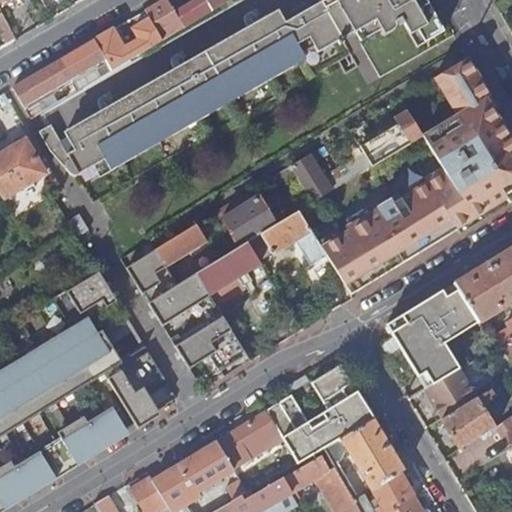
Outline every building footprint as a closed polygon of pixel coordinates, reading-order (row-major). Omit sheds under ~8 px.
[(317,53),(374,20),(384,37),(394,31),(395,29),(396,28),(396,26),(396,24),(394,21),(400,18),(409,34),(417,29),(424,41),(443,30),(426,0),(324,0),(310,9),(307,4),(306,3),(305,3),(304,4),(61,143),(50,125),(38,132),(50,152),(68,175),(69,177),(71,177),(73,177),(75,177),(102,162),(109,173),(134,158),(128,148),(139,141),(142,146),(167,132),(164,127),(176,120),(182,131),(207,116),(201,106),(212,99),(215,104),(241,90),(238,84),(249,78),(255,89),(280,74),(274,64),(285,57),(288,62),(314,47),(317,53)] [(173,14),(165,0),(161,0),(144,11),(149,19),(162,41),(174,34),(201,18),(213,11),(206,0),(196,0),(183,8),(186,13),(177,19),(173,14)] [(206,0),(213,11),(229,2),(227,0),(206,0)] [(511,0),(501,0),(493,4),(499,14),(511,6),(511,0)] [(183,8),(173,14),(177,19),(186,13),(183,8)] [(0,20),(0,33),(6,45),(15,40),(4,19),(0,20)] [(132,29),(146,51),(162,41),(149,19),(132,29)] [(111,30),(93,41),(104,59),(112,71),(142,53),(139,48),(126,56),(111,30)] [(104,59),(93,41),(12,89),(17,98),(23,107),(104,59)] [(348,231),(321,248),(350,296),(390,272),(386,266),(400,257),(404,264),(456,232),(456,231),(506,200),(509,204),(511,201),(511,140),(494,112),(487,116),(479,103),(487,98),(489,96),(489,95),(468,58),(434,79),(457,116),(422,136),(442,169),(425,179),(427,183),(394,203),(391,200),(346,228),(348,231)] [(401,116),(405,121),(410,117),(408,112),(401,116)] [(409,142),(409,144),(422,136),(410,117),(405,121),(364,146),(375,164),(409,142)] [(0,194),(3,199),(45,174),(25,140),(0,154),(0,194)] [(309,155),(290,167),(295,174),(312,204),(332,192),(309,155)] [(295,174),(290,167),(270,179),(274,187),(295,174)] [(252,190),(217,212),(238,249),(248,244),(260,236),(276,226),(259,197),(257,198),(252,190)] [(272,256),(311,232),(299,212),(276,226),(260,236),(271,253),(272,256)] [(195,225),(155,250),(166,268),(206,243),(195,225)] [(260,236),(248,244),(258,261),(271,253),(260,236)] [(248,244),(238,249),(196,275),(210,296),(261,265),(258,261),(248,244)] [(511,248),(453,284),(460,295),(470,310),(478,323),(494,349),(511,338),(511,319),(505,324),(507,328),(496,336),(485,319),(511,302),(511,248)] [(166,268),(155,250),(126,268),(188,369),(213,354),(221,367),(211,374),(217,383),(250,362),(223,318),(203,331),(189,309),(210,297),(210,296),(196,275),(177,286),(166,268)] [(100,272),(67,292),(81,314),(90,309),(94,316),(118,301),(100,272)] [(424,373),(432,385),(451,374),(460,369),(445,343),(460,334),(467,330),(450,302),(442,292),(427,301),(386,326),(417,378),(424,373)] [(470,310),(460,295),(450,302),(467,330),(478,323),(470,310)] [(89,318),(0,372),(0,437),(105,374),(123,402),(91,422),(87,416),(53,437),(57,442),(46,449),(59,471),(81,458),(78,453),(89,446),(92,451),(114,437),(111,432),(122,425),(125,430),(158,410),(143,385),(154,378),(158,385),(166,380),(134,327),(125,333),(130,342),(116,351),(103,331),(99,333),(89,318)] [(283,443),(296,465),(323,449),(373,420),(341,365),(311,384),(328,411),(308,423),(291,397),(265,413),(283,443)] [(432,385),(424,373),(417,378),(425,390),(432,385)] [(427,394),(442,420),(477,399),(461,374),(427,394)] [(498,393),(495,388),(477,399),(442,420),(441,421),(458,449),(495,427),(482,406),(490,401),(489,398),(498,393)] [(216,443),(233,471),(251,460),(245,451),(262,441),(268,452),(283,443),(265,413),(216,443)] [(387,511),(413,496),(400,474),(404,472),(373,420),(323,449),(335,469),(358,509),(359,511),(387,511)] [(122,425),(111,432),(114,437),(125,430),(122,425)] [(166,505),(168,510),(169,511),(174,511),(199,497),(197,492),(233,471),(216,443),(152,482),(166,505)] [(78,453),(81,458),(92,451),(89,446),(78,453)] [(41,452),(55,474),(59,471),(46,449),(41,452)] [(0,507),(15,498),(12,494),(23,487),(26,492),(55,474),(41,452),(17,466),(14,461),(0,469),(0,507)] [(321,457),(282,479),(294,501),(299,498),(296,492),(314,481),(332,511),(359,511),(358,509),(335,469),(330,472),(321,457)] [(294,501),(282,479),(251,497),(248,493),(247,494),(230,503),(235,511),(262,511),(267,509),(285,499),(289,506),(295,502),(294,501)] [(152,482),(151,480),(131,491),(143,511),(154,511),(166,505),(152,482)] [(230,503),(247,494),(239,481),(215,495),(222,508),(230,503)] [(23,487),(12,494),(15,498),(26,492),(23,487)] [(422,511),(413,496),(387,511),(422,511)] [(113,511),(105,498),(95,505),(99,511),(113,511)] [(215,511),(235,511),(230,503),(222,508),(215,511)]
